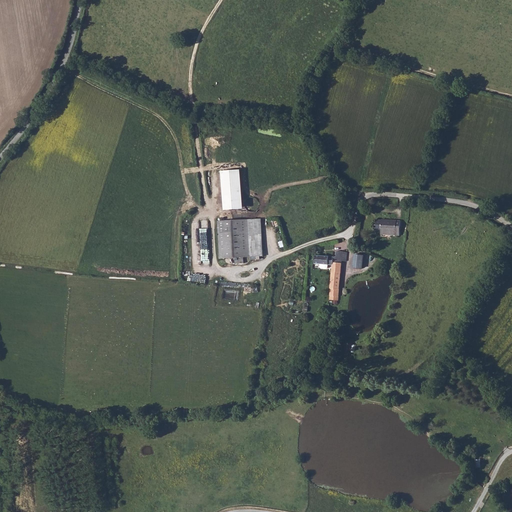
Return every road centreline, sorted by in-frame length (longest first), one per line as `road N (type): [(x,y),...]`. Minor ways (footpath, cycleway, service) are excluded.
road 1 (track): [(0,410),(59,421),(232,408),(332,365),(432,390),(511,243)]
road 2 (track): [(67,55),(195,113),(304,128),(342,190),(359,194)]
road 3 (unclassified): [(511,225),(470,203),(359,194),(354,230),(279,254)]
road 4 (unclassified): [(0,157),(67,55),(81,0)]
road 5 (track): [(304,128),(318,67),(361,0)]
